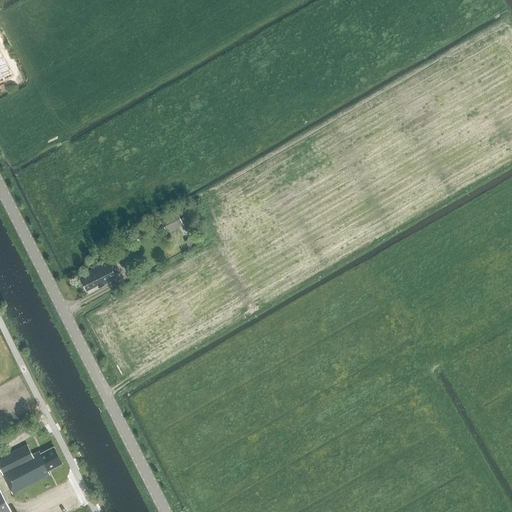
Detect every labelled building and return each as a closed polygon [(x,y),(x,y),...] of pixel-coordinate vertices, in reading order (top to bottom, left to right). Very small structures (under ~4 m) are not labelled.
[(2,30),(0,30),(0,49),(10,44),(2,30)] [(0,51),(0,82),(13,76),(0,51)] [(177,206),(183,219),(190,215),(184,203),(177,206)] [(159,219),(166,233),(183,225),(175,211),(159,219)] [(189,238),(191,246),(202,243),(200,235),(189,238)] [(108,284),(118,279),(108,262),(89,272),(91,276),(80,282),(85,291),(97,286),(98,288),(105,285),(104,283),(106,282),(108,284)] [(48,471),(62,464),(54,448),(41,454),(39,452),(32,455),(27,445),(0,458),(0,470),(12,494),(50,475),(48,471)] [(0,511),(10,511),(0,491),(0,511)]
